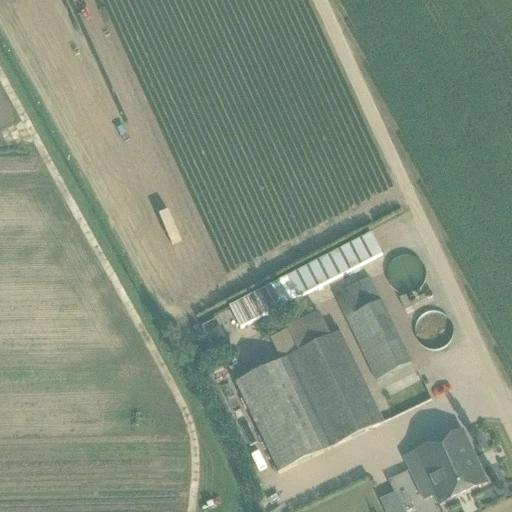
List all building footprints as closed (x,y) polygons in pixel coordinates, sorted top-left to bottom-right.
[(371,235),(229,309),(240,330),(382,256),(371,235)] [(426,278),(426,277),(426,275),(425,270),(424,269),(423,267),(422,266),(422,265),(419,262),(416,261),(415,260),(414,259),(410,258),(404,258),(401,259),(399,260),(395,262),(393,265),(392,266),(390,270),(389,273),(389,275),(388,277),(389,278),(389,280),(390,283),(391,286),(393,289),(395,291),(399,294),(406,295),(409,295),(415,294),(419,291),(422,289),(423,286),(425,283),(426,278)] [(352,289),(336,296),(377,382),(411,365),(370,280),(352,289)] [(281,364),(235,386),(278,476),(332,450),(383,425),(340,336),(335,326),(327,331),(319,315),(287,330),(288,332),(270,341),(281,364)] [(463,433),(404,460),(424,502),(434,497),(440,507),(487,485),(463,433)] [(395,494),(379,501),(384,511),(388,511),(401,506),(395,494)]
